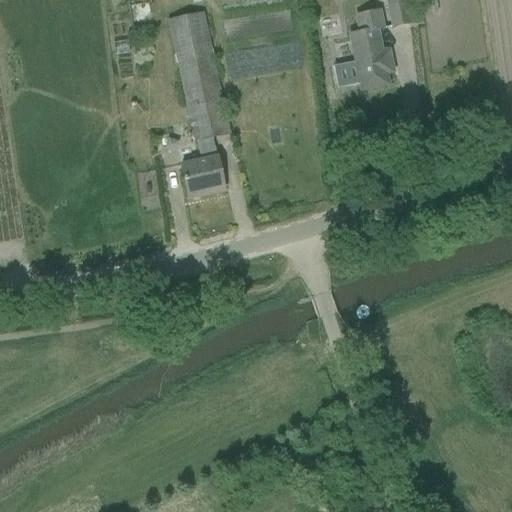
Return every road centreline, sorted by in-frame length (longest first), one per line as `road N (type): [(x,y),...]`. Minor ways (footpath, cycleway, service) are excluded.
road 1 (tertiary): [(0,292),(68,287),(301,236)]
road 2 (unclassified): [(406,511),(332,340),(301,236)]
road 3 (track): [(57,393),(215,322),(284,276),(310,271)]
road 4 (tertiary): [(301,236),(511,166)]
road 5 (track): [(0,432),(57,393),(68,287)]
